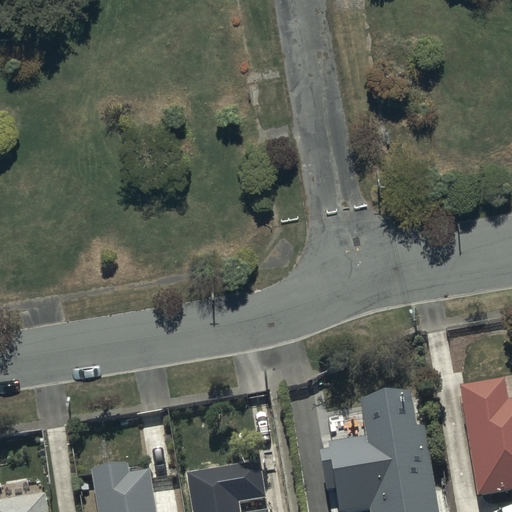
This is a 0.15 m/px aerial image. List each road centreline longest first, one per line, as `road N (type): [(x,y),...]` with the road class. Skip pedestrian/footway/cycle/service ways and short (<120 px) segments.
road 1 (residential): [(0,363),(256,321),(375,276),(511,251)]
road 2 (track): [(350,285),(301,0)]
